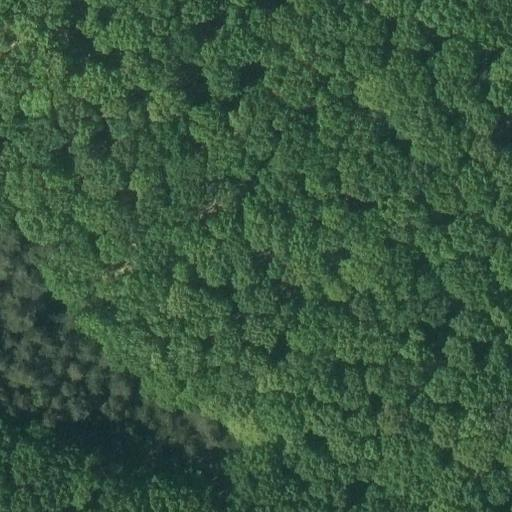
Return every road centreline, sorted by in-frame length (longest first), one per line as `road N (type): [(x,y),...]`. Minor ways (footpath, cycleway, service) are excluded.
road 1 (track): [(511,31),(230,511)]
road 2 (track): [(246,484),(0,421)]
